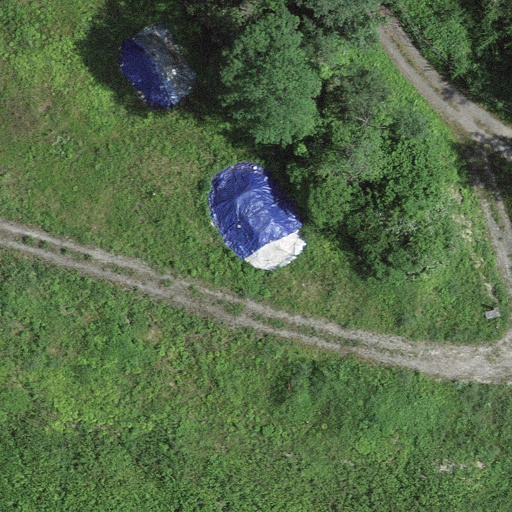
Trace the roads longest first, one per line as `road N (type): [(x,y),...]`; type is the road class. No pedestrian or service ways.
road 1 (track): [(0,240),(377,357),(511,369)]
road 2 (track): [(511,144),(473,121),(397,48),(371,0)]
road 3 (track): [(511,244),(490,196),(473,121)]
